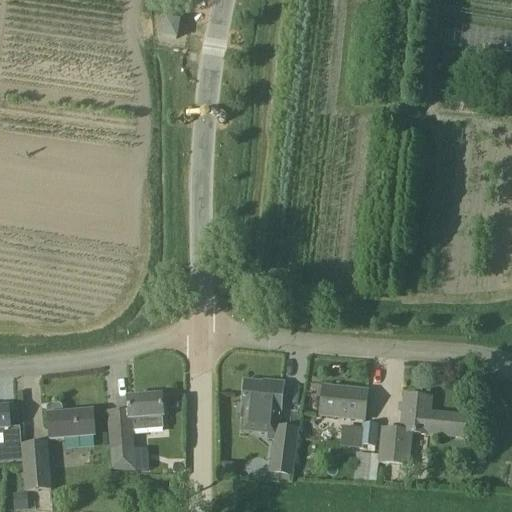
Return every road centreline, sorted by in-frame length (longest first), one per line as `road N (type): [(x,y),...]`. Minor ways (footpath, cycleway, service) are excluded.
road 1 (unclassified): [(204,349),(227,0)]
road 2 (unclassified): [(511,391),(479,365),(204,349)]
road 3 (unclassified): [(0,390),(204,349)]
road 4 (unclassified): [(192,511),(204,349)]
